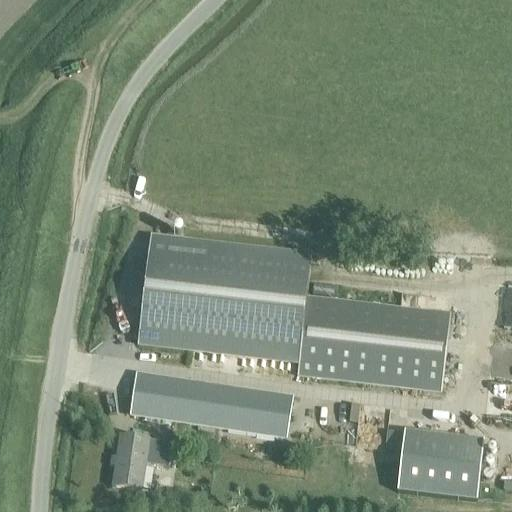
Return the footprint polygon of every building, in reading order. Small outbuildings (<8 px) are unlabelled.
[(311,259),(150,240),(138,344),(299,363),(306,299),(311,259)] [(511,288),(505,287),(499,323),(511,325),(511,288)] [(297,377),(441,394),(450,316),(306,299),(299,363),(297,377)] [(131,417),(286,439),(292,400),(136,377),(131,417)] [(392,490),(470,500),(477,442),(399,433),(392,490)] [(112,488),(142,493),(146,466),(168,469),(172,445),(120,437),(112,488)]
